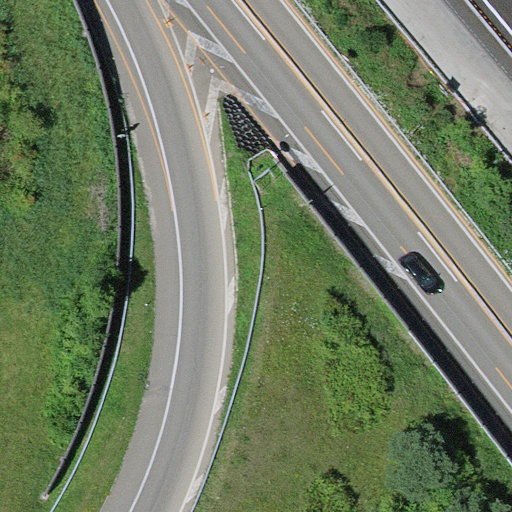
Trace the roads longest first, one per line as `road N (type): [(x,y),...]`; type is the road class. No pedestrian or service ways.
road 1 (motorway): [(233,0),(511,352)]
road 2 (trunk): [(178,126),(195,218),(197,334),(183,419),(149,511)]
road 3 (motorway): [(128,0),(178,126)]
